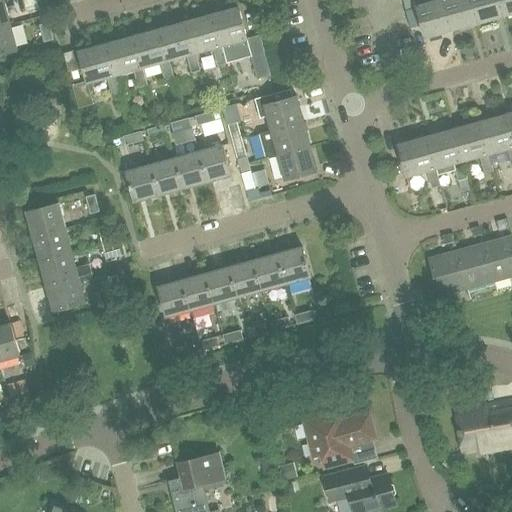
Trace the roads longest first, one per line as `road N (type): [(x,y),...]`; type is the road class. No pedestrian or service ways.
road 1 (tertiary): [(109,426),(293,369),(401,356)]
road 2 (residential): [(130,261),(369,192)]
road 3 (residential): [(345,105),(511,60)]
road 4 (residential): [(401,356),(412,437),(430,486),(455,511)]
road 5 (residential): [(384,244),(511,207)]
